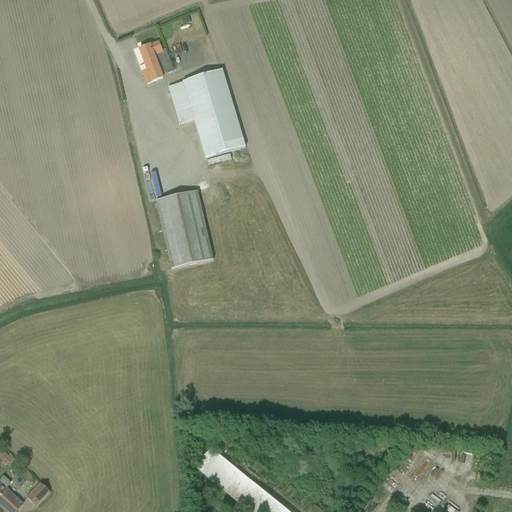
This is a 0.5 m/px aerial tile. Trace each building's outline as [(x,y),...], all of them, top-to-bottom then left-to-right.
[(165,50),(160,52),(157,44),(150,46),(139,50),(148,72),(142,74),(146,85),(163,79),(162,76),(173,72),(165,50)] [(182,84),(168,89),(178,127),(194,122),(205,160),(245,148),(222,71),(182,83),(182,84)] [(197,193),(155,202),(171,271),(213,261),(197,193)] [(0,460),(6,467),(13,459),(3,449),(2,451),(1,450),(0,451),(0,460)] [(286,511),(210,450),(194,469),(246,511),(286,511)] [(0,508),(4,511),(16,511),(18,511),(23,505),(5,489),(10,484),(4,478),(0,482),(0,508)] [(26,499),(35,507),(48,493),(40,484),(26,499)]
